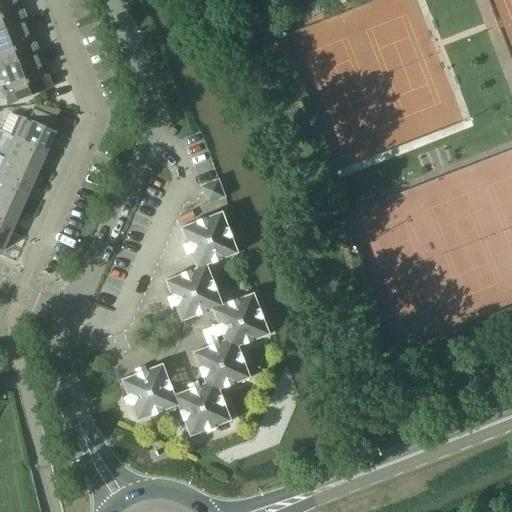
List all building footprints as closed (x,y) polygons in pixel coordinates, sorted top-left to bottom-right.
[(0,0),(0,33),(24,24),(28,23),(23,9),(19,10),(15,0),(0,0)] [(0,70),(1,70),(37,56),(40,55),(35,41),(32,43),(24,24),(0,33),(0,70)] [(37,56),(1,70),(9,90),(8,103),(8,104),(53,87),(48,74),(44,75),(37,56)] [(19,115),(10,135),(14,137),(47,152),(56,131),(53,130),(61,110),(36,104),(29,119),(19,115)] [(14,137),(6,156),(39,171),(47,152),(14,137)] [(6,156),(0,169),(0,178),(30,191),(39,171),(6,156)] [(0,178),(0,201),(21,211),(30,191),(0,178)] [(207,205),(226,198),(218,179),(200,187),(207,205)] [(0,201),(0,225),(12,231),(21,211),(0,201)] [(206,265),(207,266),(238,254),(222,212),(180,228),(195,269),(196,269),(206,265)] [(0,225),(0,249),(3,251),(12,231),(0,225)] [(222,305),(207,266),(206,265),(196,269),(195,269),(164,281),(180,323),(211,311),(211,310),(222,306),(222,305)] [(218,390),(249,379),(238,347),(269,336),(253,294),(222,305),(222,306),(211,310),(211,311),(223,341),(192,353),(203,384),(204,384),(208,394),(218,390)] [(173,395),(162,364),(120,380),(136,422),(176,406),(177,406),(173,395)] [(230,422),(218,390),(208,394),(204,384),(203,384),(173,395),(177,406),(176,406),(188,438),(230,422)]
